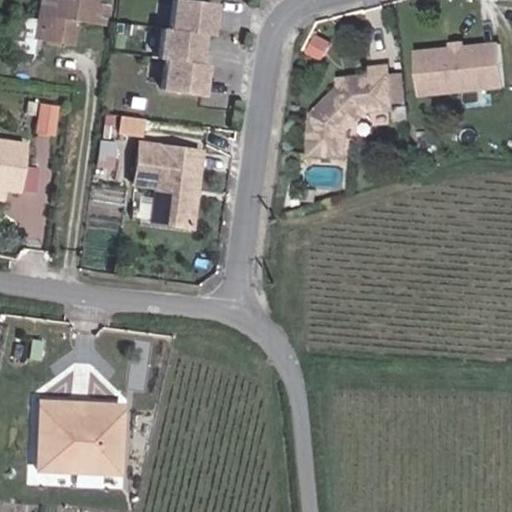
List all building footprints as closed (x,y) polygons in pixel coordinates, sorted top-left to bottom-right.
[(10,37),(39,41),(42,16),(46,16),(48,0),(37,0),(35,20),(13,17),(10,37)] [(42,16),(39,41),(61,45),(64,19),(73,21),(85,23),(87,5),(87,0),(48,0),(46,16),(42,16)] [(169,34),(201,38),(209,40),(213,10),(173,4),(169,34)] [(97,7),(87,5),(85,23),(95,25),(97,7)] [(64,19),(61,45),(70,46),(73,21),(64,19)] [(197,68),(201,38),(169,34),(162,33),(158,63),(165,64),(197,68)] [(501,49),(416,57),(421,98),(504,91),(501,49)] [(204,69),(197,68),(165,64),(161,93),(201,99),(204,69)] [(345,99),(314,131),(310,175),(347,178),(348,152),(369,124),(396,122),(391,78),(376,79),(376,86),(354,88),(355,95),(348,102),(345,99)] [(40,105),(35,134),(52,137),(56,107),(40,105)] [(232,162),(235,142),(220,139),(217,160),(232,162)] [(0,189),(19,193),(25,145),(0,141),(0,189)] [(112,165),(114,144),(101,143),(99,164),(112,165)] [(196,191),(200,158),(139,149),(134,189),(155,192),(151,228),(191,233),(194,203),(193,200),(193,191),(196,191)] [(137,404),(55,401),(53,469),(134,472),(137,404)]
